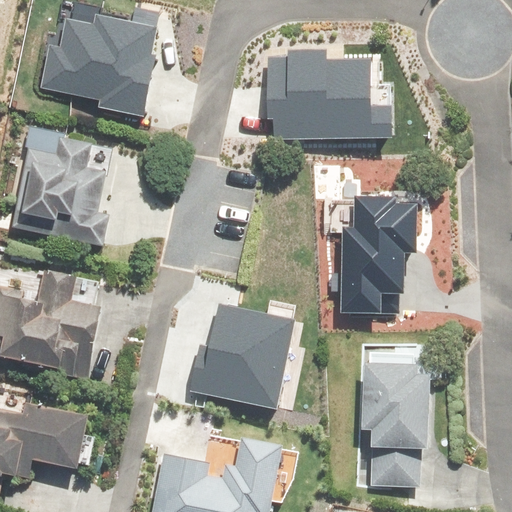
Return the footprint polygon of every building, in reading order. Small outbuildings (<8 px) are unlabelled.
[(125,143),(35,125),(15,224),(105,242),(125,143)] [(36,294),(0,286),(0,350),(85,369),(100,301),(71,295),(75,279),(41,272),(36,294)] [(428,351),(367,350),(365,492),(426,492),(428,351)] [(0,377),(0,492),(27,498),(34,463),(77,471),(92,396),(0,377)] [(148,511),(277,511),(295,436),(244,424),(233,469),(162,453),(148,511)] [(385,511),(339,503),(336,511),(385,511)]
